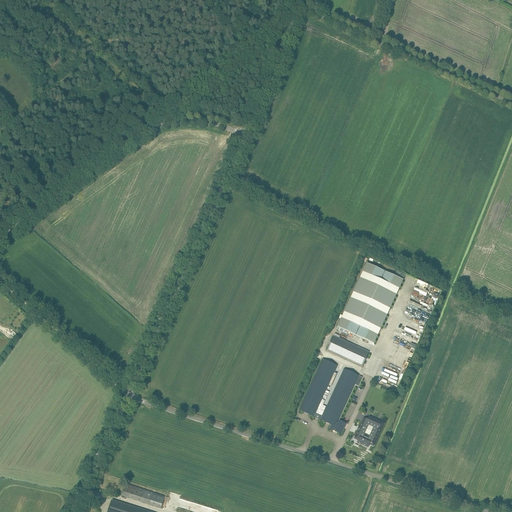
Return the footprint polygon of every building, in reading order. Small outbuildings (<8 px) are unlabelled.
[(403,280),(366,263),(337,327),(374,344),(403,280)] [(420,300),(422,295),(412,290),(410,295),(420,300)] [(326,351),(362,367),(369,352),(333,335),(326,351)] [(396,346),(395,350),(407,355),(409,352),(396,346)] [(313,417),(321,420),(331,425),(329,429),(341,434),(346,423),(339,420),(338,423),(337,423),(358,376),(344,369),(322,417),(315,413),(337,366),(322,359),(299,410),(313,417)] [(366,423),(362,422),(359,428),(358,428),(358,429),(359,429),(356,436),(359,438),(358,442),(368,447),(370,443),(371,444),(373,445),(383,423),(369,417),(366,423)] [(165,497),(125,484),(122,496),(161,509),(165,497)] [(146,511),(111,501),(107,511),(146,511)]
